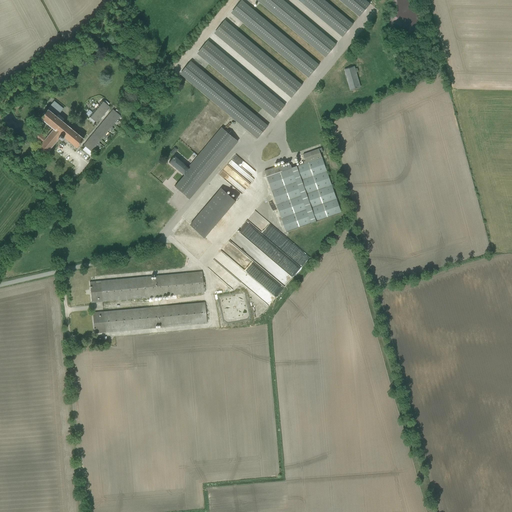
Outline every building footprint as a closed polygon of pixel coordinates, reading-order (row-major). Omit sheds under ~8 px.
[(319,64),(242,0),(241,0),(231,13),(308,77),(319,64)] [(336,45),(283,0),(256,0),(325,58),(336,45)] [(354,24),(324,0),(297,0),(343,38),(354,24)] [(370,4),(364,0),(338,0),(359,17),(370,4)] [(302,84),(225,21),(214,34),(291,97),(302,84)] [(286,105),(208,41),(197,54),(275,118),(286,105)] [(71,58),(61,64),(54,69),(57,73),(74,62),(71,58)] [(268,125),(190,61),(180,74),(258,138),(268,125)] [(360,87),(354,66),(344,68),(349,89),(360,87)] [(54,101),(47,109),(56,117),(63,108),(54,101)] [(102,101),(99,105),(106,111),(110,107),(108,105),(103,101),(102,101)] [(99,105),(95,109),(103,115),(106,111),(99,105)] [(56,117),(47,109),(40,118),(53,129),(46,137),(40,132),(35,138),(41,143),(39,145),(40,146),(39,149),(43,153),(44,153),(46,151),(47,152),(59,138),(61,140),(63,137),(76,148),(83,139),(83,138),(85,135),(84,134),(81,137),(56,117)] [(95,109),(92,113),(100,119),(103,115),(95,109)] [(113,109),(109,114),(117,120),(120,116),(120,115),(114,111),(113,109)] [(89,117),(90,117),(94,121),(96,123),(100,119),(92,113),(89,117)] [(109,114),(106,117),(114,124),(117,120),(109,114)] [(106,117),(103,121),(113,130),(114,129),(111,127),(114,124),(106,117)] [(103,121),(100,125),(107,132),(110,129),(112,131),(113,130),(103,121)] [(100,125),(96,129),(106,138),(107,137),(105,134),(107,132),(100,125)] [(173,187),(190,200),(238,142),(222,128),(191,166),(186,162),(184,164),(174,155),(168,162),(183,175),(173,187)] [(96,129),(93,133),(101,140),(103,137),(106,139),(106,138),(96,129)] [(93,133),(90,137),(100,146),(101,144),(98,142),(101,140),(93,133)] [(90,137),(87,141),(94,147),(97,145),(99,146),(100,146),(90,137)] [(94,147),(87,141),(83,145),(85,147),(91,152),(94,147)] [(85,147),(82,150),(90,156),(92,153),(91,152),(85,147)] [(286,231),(341,213),(319,150),(303,156),(305,162),(282,170),(281,165),(265,170),(286,231)] [(247,180),(247,169),(250,169),(251,167),(234,156),(232,160),(234,161),(225,161),(243,173),(243,177),(247,180)] [(236,201),(221,188),(190,225),(205,238),(236,201)] [(184,222),(176,234),(180,236),(187,225),(184,222)] [(221,251),(214,260),(243,284),(249,276),(246,274),(247,273),(221,251)] [(203,291),(201,271),(87,282),(89,302),(203,291)] [(205,323),(203,302),(92,312),(94,333),(205,323)]
